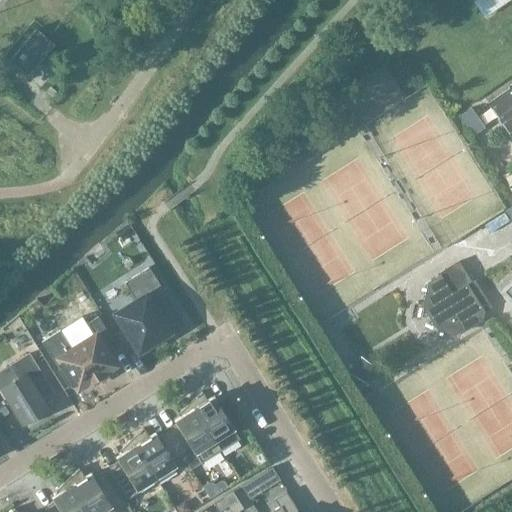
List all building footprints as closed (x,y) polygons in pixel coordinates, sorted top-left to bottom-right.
[(511,32),(511,12),(507,7),(497,15),(511,32)] [(55,50),(37,35),(14,65),(30,79),(55,50)] [(362,101),(400,83),(388,56),(350,74),(362,101)] [(511,84),(509,87),(510,88),(489,104),(511,138),(511,84)] [(511,200),(487,214),(495,229),(511,219),(511,200)] [(484,313),(492,308),(475,281),(472,283),(459,262),(438,275),(440,278),(430,284),(425,307),(438,329),(461,334),(482,321),(484,313)] [(148,268),(124,283),(136,302),(115,315),(138,352),(150,345),(152,349),(168,339),(166,335),(169,333),(151,304),(165,295),(148,268)] [(117,347),(97,317),(86,324),(93,336),(57,359),(63,368),(59,371),(69,387),(73,384),(77,389),(88,382),(90,384),(103,375),(102,373),(114,366),(106,354),(117,347)] [(30,381),(41,374),(28,354),(9,366),(17,379),(0,390),(23,426),(27,423),(30,424),(37,420),(38,416),(48,409),(30,381)] [(201,391),(189,403),(220,451),(238,439),(230,425),(240,419),(227,397),(216,404),(212,397),(207,401),(201,391)] [(220,451),(189,403),(178,414),(180,418),(174,421),(179,428),(168,434),(182,455),(192,449),(201,463),(220,451)] [(142,428),(131,439),(155,477),(174,466),(171,462),(182,455),(168,434),(158,441),(154,434),(148,438),(142,428)] [(155,477),(131,439),(119,451),(122,454),(116,458),(120,464),(110,471),(127,499),(139,492),(137,489),(155,477)] [(67,480),(87,511),(113,511),(111,509),(122,503),(104,474),(94,481),(90,475),(84,478),(78,469),(67,480)] [(87,511),(67,480),(55,491),(58,495),(52,498),(56,505),(46,511),(87,511)] [(232,492),(223,498),(228,507),(238,501),(232,492)] [(279,507),(271,511),(297,511),(285,493),(274,500),(279,507)] [(220,511),(228,507),(223,498),(213,504),(218,511),(220,511)]
